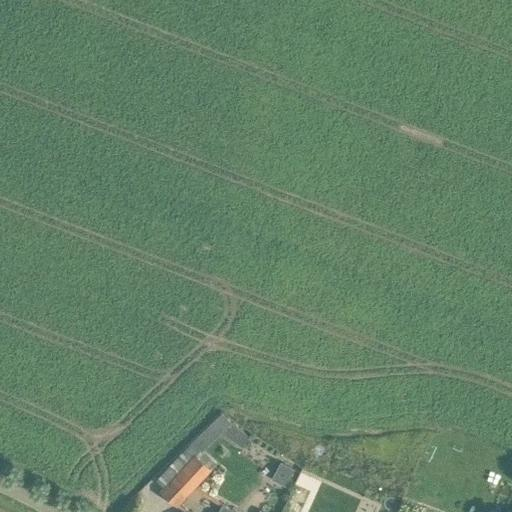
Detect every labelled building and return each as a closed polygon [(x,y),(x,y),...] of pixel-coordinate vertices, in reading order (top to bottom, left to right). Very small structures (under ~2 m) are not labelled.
[(250,436),(233,421),(231,422),(221,412),(156,478),(157,479),(165,487),(163,489),(178,503),(191,489),(210,467),(216,462),(204,450),(222,432),(242,447),(250,436)] [(272,479),(285,486),(295,468),(281,460),(272,479)] [(312,480),(298,511),(339,511),(340,511),(332,507),(338,491),(312,480)] [(217,511),(238,511),(233,509),(223,502),(217,511)] [(430,511),(407,502),(402,511),(430,511)]
